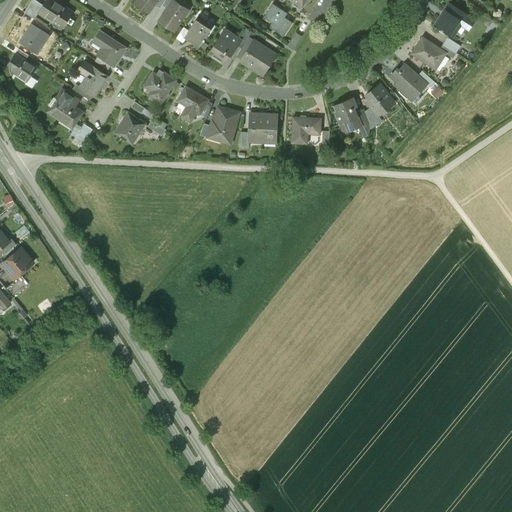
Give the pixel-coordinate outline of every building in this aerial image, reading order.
[(43,5),(35,0),(30,0),(23,12),(34,19),(38,12),(43,5)] [(45,0),(43,5),(38,12),(61,27),(71,11),(53,0),(45,0)] [(158,0),(136,0),(134,4),(149,14),(156,3),(158,0)] [(174,0),(172,0),(167,9),(159,21),(174,31),(188,9),(174,0)] [(165,0),(162,5),(167,9),(172,0),(165,0)] [(492,8),(479,0),(468,0),(468,1),(488,14),(492,8)] [(469,15),(450,2),(443,11),(444,12),(435,25),(451,36),(459,24),(468,30),(475,21),(468,16),(469,15)] [(286,13),(272,4),(265,15),(274,21),(270,27),(283,36),(291,23),(283,17),(286,13)] [(188,31),(184,37),(186,38),(199,47),(212,27),(197,18),(188,31)] [(44,25),(35,19),(32,24),(41,30),(44,25)] [(32,24),(20,42),(36,53),(42,43),(40,42),(46,34),(41,30),(32,24)] [(245,26),(237,38),(239,40),(236,45),(241,48),(249,37),(252,31),(245,26)] [(183,28),(176,38),(183,43),(186,38),(184,37),(188,31),(183,28)] [(104,47),(98,56),(111,64),(113,66),(125,47),(99,30),(93,40),(104,47)] [(237,38),(224,30),(209,53),(224,63),(236,45),(239,40),(237,38)] [(295,32),(287,46),(292,50),(301,36),(295,32)] [(241,48),(236,56),(241,59),(254,40),(249,37),(241,48)] [(460,46),(447,37),(443,44),(456,53),(460,46)] [(440,49),(423,38),(412,53),(435,68),(445,53),(440,49)] [(276,54),(254,40),(241,59),(263,74),(276,54)] [(456,53),(443,44),(440,49),(445,53),(452,58),(456,53)] [(28,56),(18,49),(14,54),(25,60),(28,56)] [(25,60),(14,54),(8,63),(15,67),(12,71),(26,81),(35,67),(25,60)] [(111,64),(98,56),(94,61),(108,69),(111,64)] [(107,76),(83,60),(77,70),(86,76),(80,86),(79,87),(92,95),(93,96),(107,76)] [(418,76),(405,64),(399,71),(397,69),(390,76),(400,86),(398,89),(408,98),(413,92),(415,94),(425,83),(418,76)] [(159,77),(152,73),(144,86),(155,93),(152,97),(159,102),(174,80),(163,72),(159,77)] [(435,83),(422,72),(418,76),(425,83),(430,88),(435,83)] [(92,95),(79,87),(80,86),(75,83),(71,89),(89,100),(92,95)] [(394,103),(380,84),(365,94),(371,101),(367,104),(370,108),(376,115),(385,108),(386,109),(394,103)] [(199,95),(185,87),(177,100),(186,105),(181,116),(189,121),(195,110),(199,113),(206,100),(198,96),(199,95)] [(76,101),(61,90),(47,111),(60,119),(61,117),(73,124),(81,112),(72,107),(76,101)] [(352,97),(334,105),(336,110),(335,111),(340,123),(343,122),(347,131),(361,125),(365,133),(369,133),(369,129),(369,123),(365,112),(360,114),(352,97)] [(212,104),(206,100),(199,113),(207,117),(212,104)] [(144,108),(134,102),(131,107),(140,113),(144,108)] [(225,108),(218,106),(213,120),(211,119),(210,125),(207,134),(222,138),(221,140),(230,143),(236,121),(235,121),(238,112),(225,109),(225,108)] [(376,115),(370,108),(365,112),(369,123),(369,129),(381,121),(376,115)] [(124,119),(123,119),(114,132),(126,140),(128,137),(134,141),(145,124),(128,113),(124,119)] [(277,114),(250,113),(249,132),(248,141),(249,141),(275,143),(277,114)] [(321,118),(292,117),(291,143),(304,144),(305,134),(320,134),(321,118)] [(165,129),(151,120),(147,127),(161,136),(165,129)] [(204,124),(199,135),(207,137),(207,134),(210,125),(204,124)] [(91,130),(83,125),(72,140),(80,146),(91,130)] [(249,132),(241,131),(238,145),(249,147),(249,141),(248,141),(249,132)] [(329,131),(322,131),(321,146),(329,146),(329,131)] [(9,193),(3,197),(9,206),(15,202),(9,193)] [(0,230),(0,249),(1,249),(9,242),(9,241),(0,230)] [(9,242),(1,249),(5,253),(16,244),(11,239),(9,241),(9,242)] [(21,248),(1,264),(12,278),(15,281),(17,284),(18,283),(23,279),(19,274),(33,263),(21,248)] [(15,281),(6,289),(14,298),(24,290),(18,283),(17,284),(15,281)] [(10,303),(0,291),(0,307),(2,310),(10,303)]
